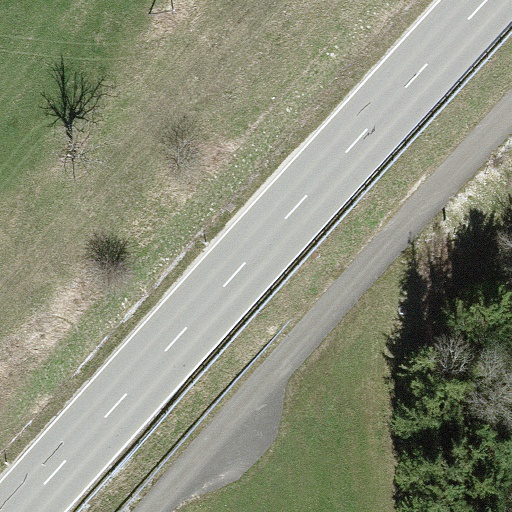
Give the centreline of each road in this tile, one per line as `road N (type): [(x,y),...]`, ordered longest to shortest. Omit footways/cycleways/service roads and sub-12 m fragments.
road 1 (primary): [(487,0),(16,511)]
road 2 (track): [(511,110),(337,292),(147,511)]
